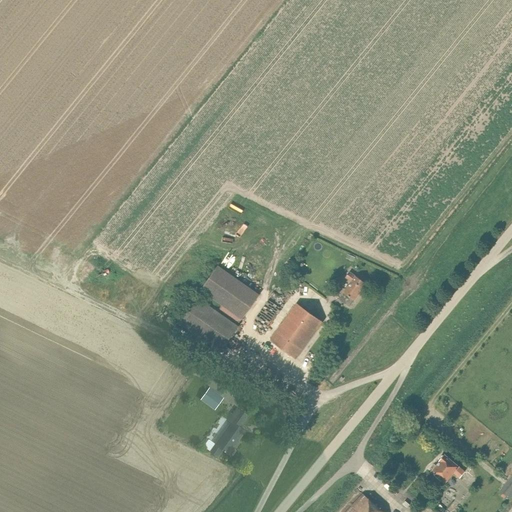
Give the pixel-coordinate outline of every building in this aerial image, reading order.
[(242,320),(259,295),(218,266),(200,291),(242,320)] [(354,301),(366,284),(350,272),(345,279),(351,282),(343,293),(344,294),(340,300),(349,307),(354,301)] [(316,290),(309,293),(312,299),(319,295),(316,290)] [(220,352),(237,327),(196,297),(178,322),(220,352)] [(296,359),(322,323),(297,304),(270,341),(296,359)] [(217,388),(207,400),(221,410),(231,398),(217,388)] [(236,408),(231,414),(227,420),(230,422),(213,448),(210,452),(218,458),(223,451),(223,452),(224,453),(225,452),(230,456),(240,442),(238,441),(244,432),(239,429),(248,417),(236,408)] [(459,478),(465,472),(453,461),(445,455),(439,462),(440,462),(431,472),(435,476),(432,480),(437,485),(441,481),(445,484),(451,476),(454,473),(459,478)] [(493,469),(499,462),(494,458),(488,465),(493,469)] [(382,511),(363,494),(347,511),(382,511)]
